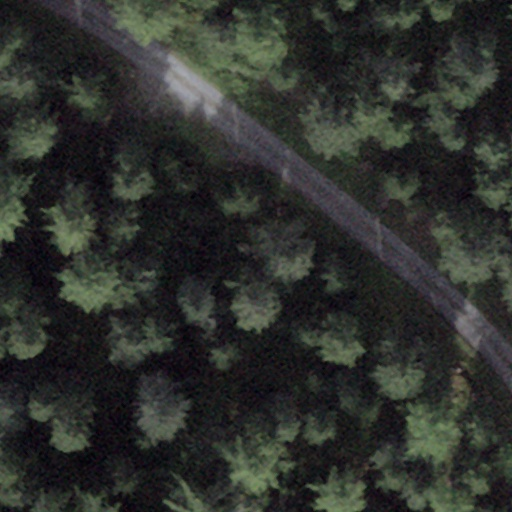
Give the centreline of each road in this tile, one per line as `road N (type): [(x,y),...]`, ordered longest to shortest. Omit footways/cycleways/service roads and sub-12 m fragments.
road 1 (track): [(179,78),(494,346),(511,413)]
road 2 (track): [(179,78),(83,122),(0,121)]
road 3 (track): [(0,67),(179,78)]
road 4 (track): [(57,0),(179,78)]
